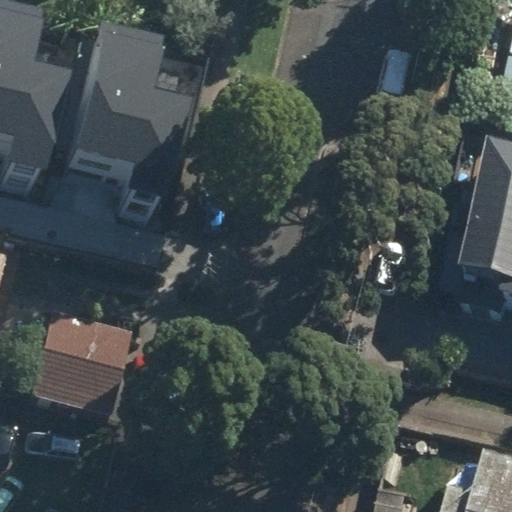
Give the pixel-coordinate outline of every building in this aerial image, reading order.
[(0,183),(25,190),(54,77),(18,67),(28,28),(0,20),(0,183)] [(91,32),(53,170),(118,187),(111,215),(155,227),(182,125),(137,113),(154,48),(91,32)] [(511,160),(496,157),(461,314),(511,325),(511,160)] [(142,340),(52,317),(30,407),(119,430),(142,340)] [(475,511),(461,509),(460,511),(511,511),(511,461),(496,458),(484,511),(475,511)]
